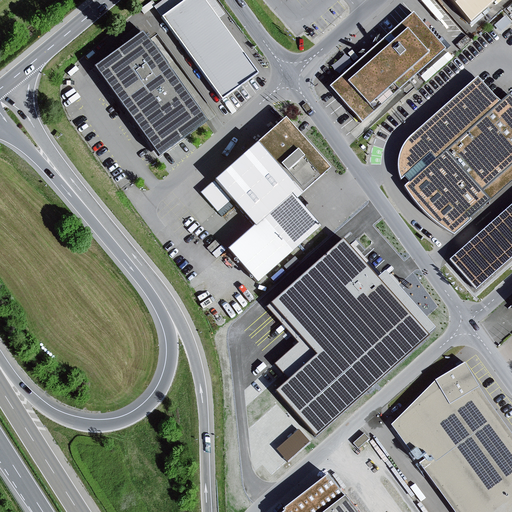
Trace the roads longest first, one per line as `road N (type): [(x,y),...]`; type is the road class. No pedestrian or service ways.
road 1 (motorway): [(152,288),(171,356),(158,396),(128,420),(91,426),(64,419),(25,393),(0,358)]
road 2 (unclassified): [(291,79),(467,320)]
road 3 (residential): [(467,320),(254,511)]
road 4 (motorway): [(206,511),(194,358),(174,310),(152,288)]
road 5 (residential): [(291,79),(142,204)]
road 6 (motorway): [(77,511),(0,387)]
road 7 (motorway): [(152,288),(62,178)]
road 8 (secondary): [(106,0),(4,85)]
